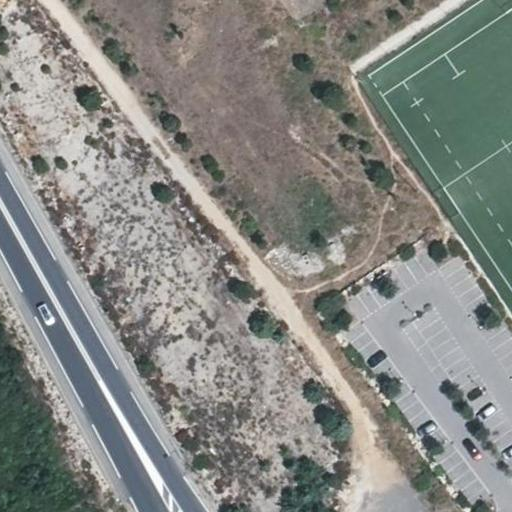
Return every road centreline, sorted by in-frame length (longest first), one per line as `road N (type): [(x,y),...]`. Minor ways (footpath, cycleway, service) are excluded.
road 1 (track): [(366,511),(354,397),(57,0)]
road 2 (primary): [(138,447),(0,193)]
